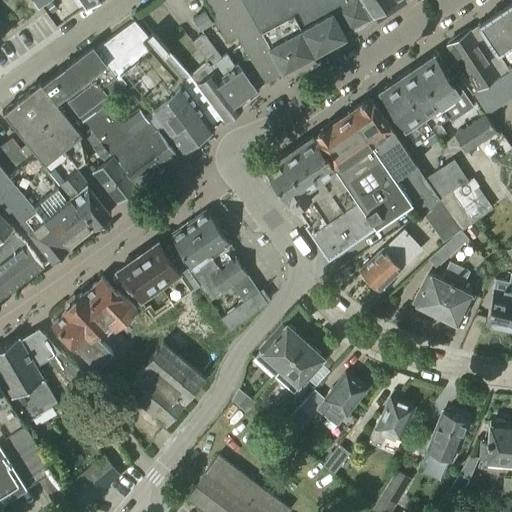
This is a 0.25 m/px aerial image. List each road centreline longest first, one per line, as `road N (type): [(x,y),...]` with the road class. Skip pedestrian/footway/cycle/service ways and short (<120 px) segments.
road 1 (residential): [(457,0),(223,158),(293,258),(293,285)]
road 2 (residential): [(293,285),(128,511)]
road 3 (residential): [(293,285),(360,338),(418,365),(511,374)]
road 4 (residential): [(0,94),(133,0)]
